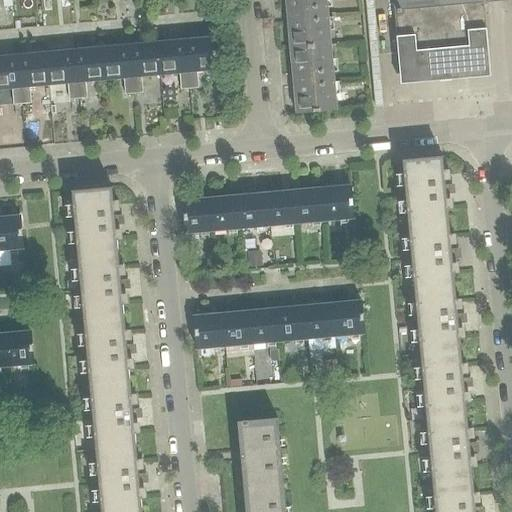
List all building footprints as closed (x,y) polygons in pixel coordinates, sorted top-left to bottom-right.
[(331,46),(326,0),(287,0),(292,49),(331,46)] [(380,105),(370,0),(363,0),(373,105),(380,105)] [(483,0),(392,0),(401,85),(491,76),(483,0)] [(217,70),(214,38),(186,40),(190,87),(198,87),(197,72),(217,70)] [(190,87),(186,40),(158,43),(161,75),(180,73),(181,88),(190,87)] [(142,77),(161,75),(158,43),(130,46),(134,91),(143,90),(142,77)] [(130,46),(102,48),(105,80),(123,78),(125,92),(134,91),(130,46)] [(298,114),(337,111),(331,46),(292,49),(298,114)] [(85,82),(105,80),(102,48),(74,51),(78,96),(86,95),(85,82)] [(74,51),(46,53),(49,85),(68,84),(69,97),(78,96),(74,51)] [(30,87),(49,85),(46,53),(18,56),(22,100),(31,99),(30,87)] [(0,89),(12,89),(13,101),(22,100),(18,56),(0,57),(0,89)] [(409,226),(450,223),(444,158),(403,161),(409,226)] [(351,187),(322,189),(325,221),(354,219),(351,187)] [(78,257),(118,254),(112,189),(72,193),(78,257)] [(295,192),(298,224),(325,221),(322,189),(295,192)] [(267,195),(270,226),(298,224),(295,192),(267,195)] [(267,195),(239,197),(242,229),(270,226),(267,195)] [(214,232),(242,229),(239,197),(211,200),(214,232)] [(186,234),(214,232),(211,200),(183,202),(186,234)] [(20,217),(0,218),(0,251),(23,249),(20,217)] [(456,287),(450,223),(409,226),(415,291),(456,287)] [(124,318),(118,254),(78,257),(84,322),(124,318)] [(261,255),(248,256),(249,267),(262,267),(261,255)] [(11,280),(0,280),(0,290),(12,290),(11,280)] [(462,352),(456,287),(415,291),(421,356),(462,352)] [(364,335),(361,302),(333,305),(336,337),(364,335)] [(336,337),(333,305),(305,307),(308,340),(336,337)] [(281,343),(308,340),(305,307),(278,310),(281,343)] [(250,312),(253,345),(281,343),(278,310),(250,312)] [(226,348),(253,345),(250,312),(222,315),(226,348)] [(197,350),(226,348),(222,315),(194,318),(197,350)] [(130,383),(124,318),(84,322),(90,387),(130,383)] [(31,332),(3,335),(6,367),(34,365),(31,332)] [(277,351),(270,352),(271,362),(278,361),(277,351)] [(427,421),(468,417),(462,352),(421,356),(427,421)] [(338,377),(336,361),(325,362),(327,378),(338,377)] [(136,448),(130,383),(90,387),(96,452),(136,448)] [(474,482),(468,417),(427,421),(433,486),(474,482)] [(237,423),(244,494),(284,491),(281,456),(288,455),(287,450),(280,451),(277,419),(237,423)] [(142,511),(136,448),(96,452),(101,511),(142,511)] [(476,511),(474,482),(433,486),(435,511),(476,511)] [(245,511),(285,511),(284,491),(244,494),(245,511)]
